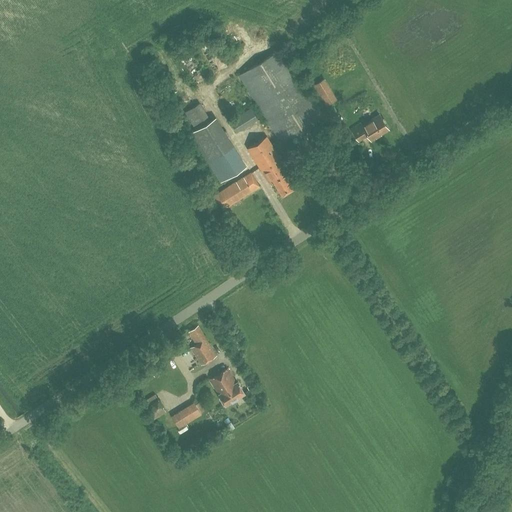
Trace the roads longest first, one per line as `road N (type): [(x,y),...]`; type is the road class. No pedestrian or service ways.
road 1 (tertiary): [(0,438),(511,103)]
road 2 (track): [(491,472),(326,223)]
